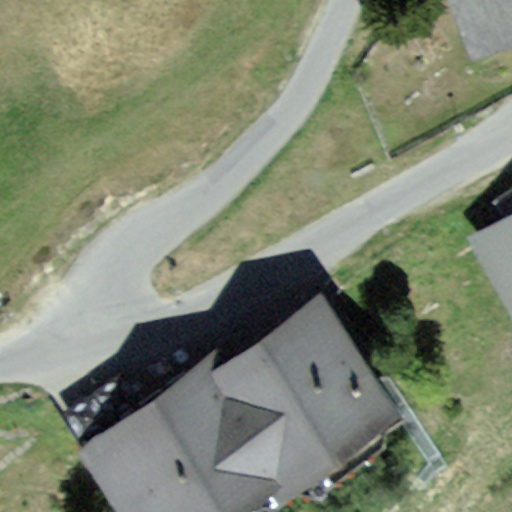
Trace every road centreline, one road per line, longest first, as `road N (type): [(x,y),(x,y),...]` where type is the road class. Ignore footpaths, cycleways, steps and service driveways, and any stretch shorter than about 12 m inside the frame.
road 1 (residential): [(65,361),(212,307),(511,139)]
road 2 (residential): [(65,361),(119,262),(243,162),(307,87),(347,0)]
